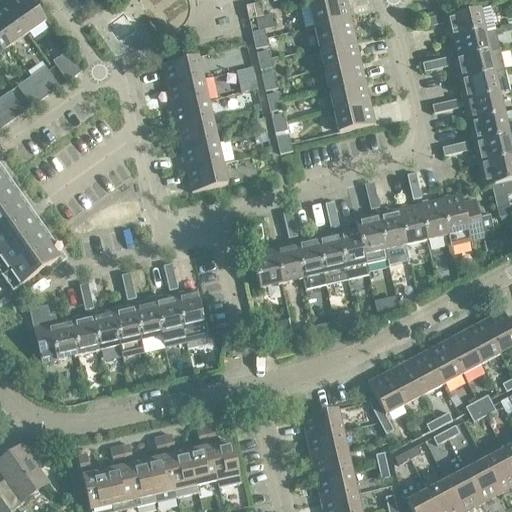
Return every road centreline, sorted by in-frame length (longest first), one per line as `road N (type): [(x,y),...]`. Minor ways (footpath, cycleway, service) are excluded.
road 1 (residential): [(212,218),(306,195),(325,177),(424,153),(392,0)]
road 2 (residential): [(252,385),(330,365),(511,272)]
road 3 (residential): [(25,414),(58,424),(98,422),(252,385)]
road 4 (residential): [(252,385),(212,218)]
road 5 (residential): [(282,511),(252,385)]
